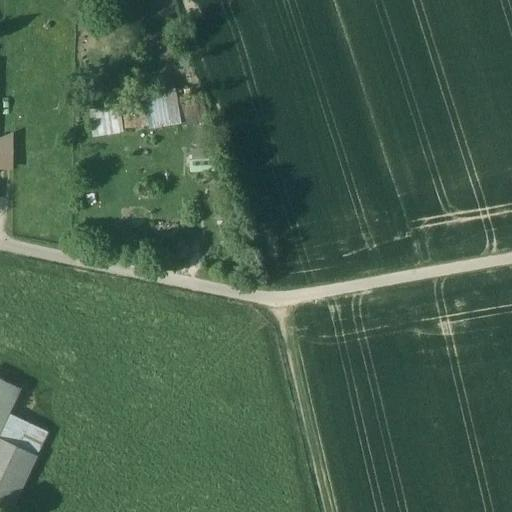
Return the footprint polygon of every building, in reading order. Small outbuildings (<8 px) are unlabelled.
[(153,124),(180,122),(178,91),(151,93),(153,124)] [(124,131),(122,104),(93,107),(96,134),(124,131)] [(0,167),(15,167),(14,134),(0,134),(0,167)] [(0,381),(0,431),(19,391),(0,381)] [(0,508),(7,511),(9,511),(35,457),(0,440),(0,508)]
